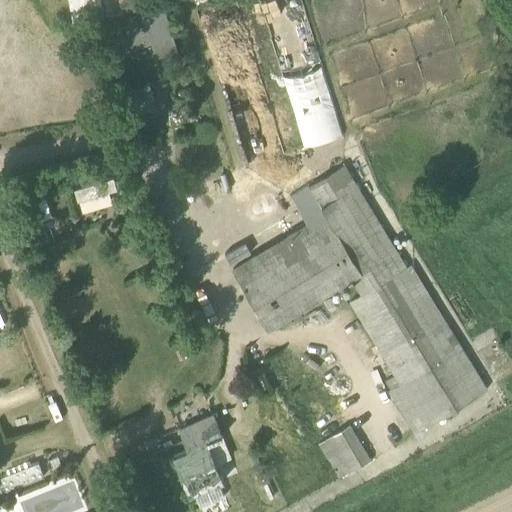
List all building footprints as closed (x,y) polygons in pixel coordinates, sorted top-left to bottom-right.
[(137,3),(136,0),(69,0),(72,13),(137,3)] [(262,0),(302,144),(341,133),(304,0),(262,0)] [(101,34),(108,55),(151,42),(157,61),(178,55),(165,10),(144,16),(143,13),(120,20),(122,28),(101,34)] [(307,222),(254,255),(233,268),(269,327),(361,270),(371,287),(350,300),(395,373),(386,379),(392,388),(389,390),(415,432),(487,388),(411,264),(407,267),(345,164),(310,185),(291,196),(307,222)] [(81,211),(114,202),(106,172),(73,181),(81,211)] [(158,275),(137,283),(141,295),(162,288),(158,275)] [(152,315),(162,333),(179,323),(169,306),(152,315)] [(83,343),(84,361),(105,360),(104,342),(83,343)] [(295,398),(338,476),(371,458),(329,380),(295,398)] [(189,449),(174,455),(190,493),(224,480),(208,441),(222,435),(213,412),(180,426),(189,449)] [(0,476),(6,490),(44,475),(39,461),(0,476)]
